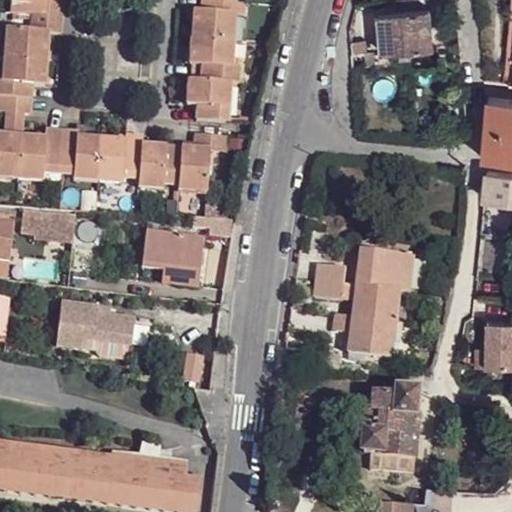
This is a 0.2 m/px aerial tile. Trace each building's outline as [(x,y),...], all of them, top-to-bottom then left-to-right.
[(33,0),(32,15),(31,29),(7,28),(5,57),(46,60),(49,32),(61,33),(63,0),(33,0)] [(33,0),(15,0),(14,13),(32,15),(33,0)] [(193,11),(191,40),(234,43),(237,16),(243,16),(244,0),(202,0),(202,12),(193,11)] [(382,11),(380,12),(383,52),(432,47),(429,7),(424,7),(382,11)] [(352,52),(366,51),(365,39),(351,39),(352,52)] [(234,43),(191,40),(189,65),(191,65),(202,66),(201,81),(190,80),(189,80),(187,105),(196,107),(196,121),(228,124),(231,84),(238,84),(239,69),(232,68),(234,43)] [(375,50),(366,51),(367,63),(376,63),(375,50)] [(46,60),(5,57),(3,79),(0,79),(0,110),(6,111),(21,112),(29,112),(32,84),(44,85),(46,60)] [(202,66),(191,65),(190,80),(201,81),(202,66)] [(511,161),(511,99),(490,98),(484,159),(511,161)] [(6,111),(4,134),(19,135),(21,120),(21,114),(21,112),(6,111)] [(77,140),(84,140),(85,126),(83,126),(76,125),(75,132),(77,132),(77,140)] [(45,136),(19,135),(15,177),(42,180),(43,172),(72,175),(72,179),(96,180),(99,141),(84,140),(77,140),(77,132),(75,132),(46,129),(45,136)] [(4,134),(0,133),(0,176),(15,177),(19,135),(4,134)] [(177,191),(206,193),(210,151),(225,153),(227,137),(194,134),(193,150),(165,147),(142,145),(143,137),(126,136),(125,143),(99,141),(96,180),(122,183),(123,179),(137,180),(138,188),(162,189),(163,185),(177,186),(177,191)] [(511,174),(489,172),(487,199),(511,202),(511,174)] [(204,204),(203,219),(211,219),(225,220),(226,205),(204,204)] [(77,219),(26,214),(23,239),(36,240),(35,245),(74,248),(77,219)] [(225,220),(211,219),(210,233),(231,234),(232,221),(225,220)] [(0,226),(0,276),(8,277),(11,254),(2,252),(4,227),(0,226)] [(15,228),(4,227),(2,252),(11,254),(15,228)] [(178,282),(199,286),(205,235),(146,227),(140,268),(160,271),(179,274),(178,282)] [(414,254),(360,247),(350,314),(348,330),(347,349),(395,356),(403,290),(409,290),(414,254)] [(346,266),(317,263),(314,295),(342,298),(346,266)] [(160,271),(158,280),(178,282),(179,274),(160,271)] [(133,345),(137,317),(111,313),(98,312),(99,304),(63,300),(57,344),(89,348),(90,339),(133,345)] [(98,312),(111,313),(112,306),(99,304),(98,312)] [(348,330),(350,314),(334,312),(333,328),(348,330)] [(511,318),(489,318),(489,345),(489,364),(511,364),(511,318)] [(479,365),(489,364),(489,345),(479,346),(479,365)] [(316,354),(316,349),(306,348),(304,373),(314,372),(333,374),(335,355),(316,354)] [(205,353),(189,351),(184,378),(200,379),(205,353)] [(367,432),(366,453),(374,455),(372,469),(414,473),(415,458),(419,416),(421,393),(400,392),(393,391),(392,398),(378,397),(377,400),(375,413),(370,412),(367,432)] [(296,407),(296,436),(310,436),(311,407),(296,407)] [(0,489),(177,511),(196,511),(200,476),(186,475),(187,462),(162,459),(141,457),(113,454),(112,456),(0,441),(0,489)] [(141,457),(162,459),(163,446),(143,444),(141,457)] [(410,511),(411,505),(372,503),(371,511),(410,511)]
